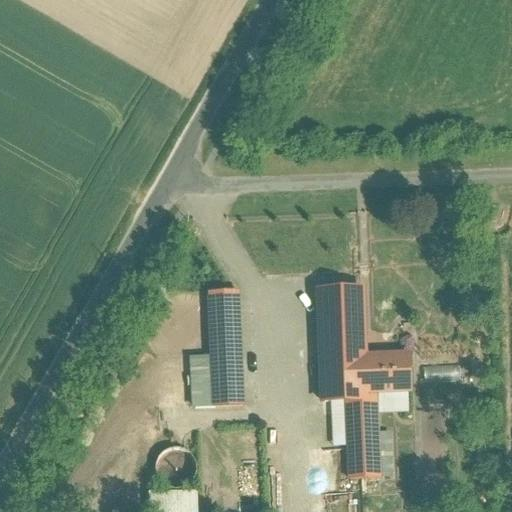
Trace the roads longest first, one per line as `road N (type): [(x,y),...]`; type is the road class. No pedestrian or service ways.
road 1 (tertiary): [(171,177),(0,488)]
road 2 (residential): [(171,177),(201,187),(511,177)]
road 3 (tertiary): [(273,0),(171,177)]
